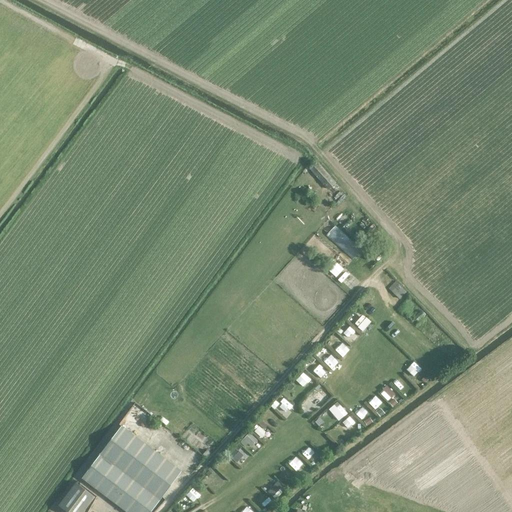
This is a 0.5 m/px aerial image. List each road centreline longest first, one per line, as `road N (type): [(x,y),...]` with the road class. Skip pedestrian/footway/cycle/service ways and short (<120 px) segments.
road 1 (track): [(161,511),(386,261),(393,243),(511,145)]
road 2 (track): [(393,243),(312,143),(36,0)]
road 3 (track): [(472,351),(386,261)]
